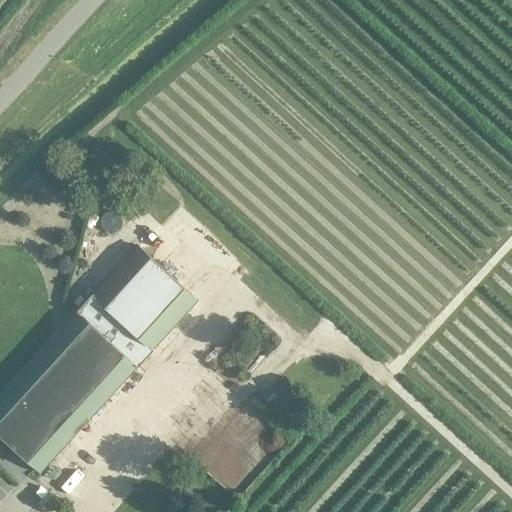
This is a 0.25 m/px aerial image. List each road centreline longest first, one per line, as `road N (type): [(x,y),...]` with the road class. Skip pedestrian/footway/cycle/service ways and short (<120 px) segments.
road 1 (track): [(511,244),(386,382),(511,495)]
road 2 (unclassified): [(0,105),(96,0)]
